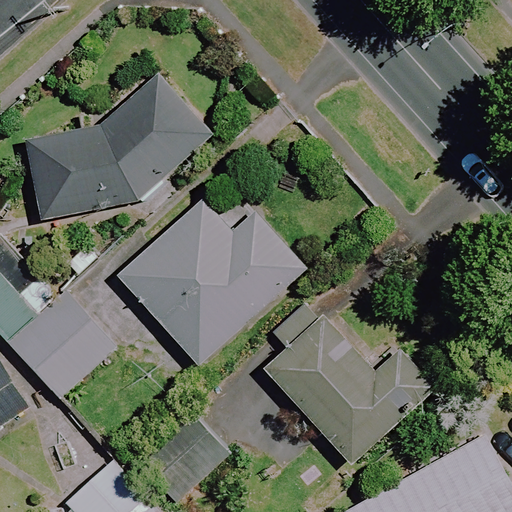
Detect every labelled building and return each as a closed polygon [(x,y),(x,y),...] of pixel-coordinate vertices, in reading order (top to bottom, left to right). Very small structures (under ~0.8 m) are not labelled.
[(213,142),(160,80),(97,129),(22,145),(37,217),(137,206),(213,142)] [(228,232),(201,202),(117,278),(198,367),(303,272),(250,213),(228,232)] [(51,269),(72,289),(104,256),(83,236),(51,269)] [(32,273),(0,238),(0,337),(59,401),(111,352),(83,323),(60,345),(35,319),(50,305),(26,279),(32,273)] [(368,375),(306,304),(272,333),(291,355),(268,375),(348,466),(432,392),(396,351),(368,375)] [(0,353),(0,424),(38,399),(5,350),(0,353)] [(511,511),(511,484),(486,437),(349,511),(511,511)] [(142,511),(151,503),(110,462),(66,507),(71,511),(142,511)]
